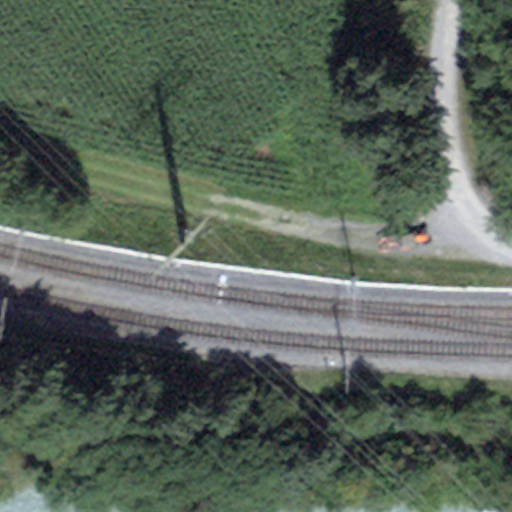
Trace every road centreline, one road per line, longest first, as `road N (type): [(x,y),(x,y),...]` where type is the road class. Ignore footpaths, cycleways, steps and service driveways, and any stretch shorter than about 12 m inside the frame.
road 1 (track): [(473,213),(318,224),(202,198)]
road 2 (track): [(457,0),(447,99),(452,169),(473,213),(511,236)]
